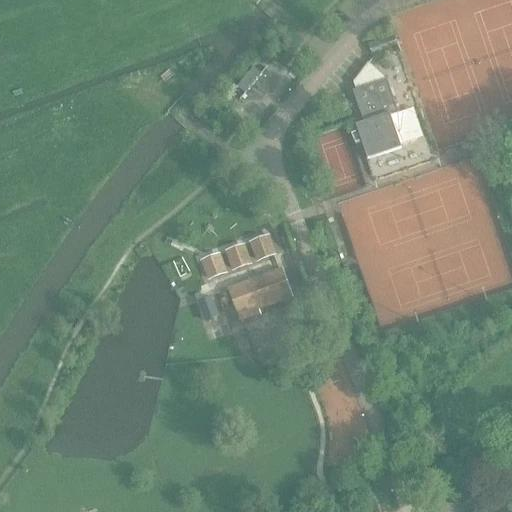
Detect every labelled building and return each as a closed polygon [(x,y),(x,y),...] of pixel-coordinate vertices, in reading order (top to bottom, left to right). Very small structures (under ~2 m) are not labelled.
[(374,58),(398,50),(394,37),(370,46),(374,58)] [(358,91),(354,92),(365,124),(357,127),(369,161),(403,149),(392,117),(400,114),(388,80),(387,81),(370,65),(355,84),(358,91)] [(261,262),(273,258),(266,239),(254,244),(261,262)] [(237,272),(248,267),(241,249),(230,253),(237,272)] [(212,281),(224,277),(217,258),(205,262),(212,281)] [(278,273),(229,292),(230,292),(233,302),(240,319),(292,299),(282,272),(278,273)] [(210,299),(197,304),(205,324),(219,319),(212,299),(210,299)] [(378,511),(374,501),(366,504),(368,511),(378,511)]
